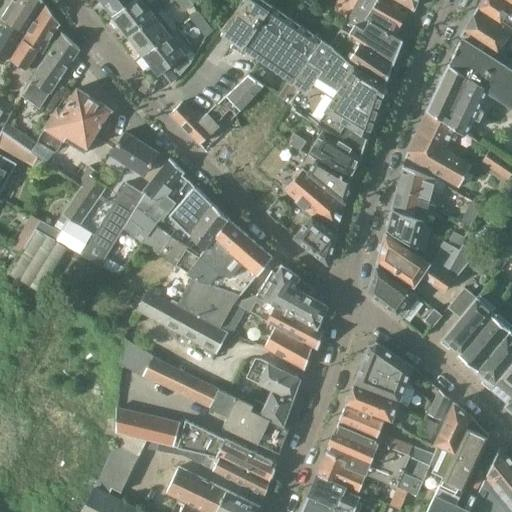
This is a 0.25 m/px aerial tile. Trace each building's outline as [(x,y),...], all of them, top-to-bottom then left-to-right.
[(0,31),(0,61),(1,62),(39,0),(16,0),(16,1),(14,0),(11,0),(0,18),(6,21),(0,31)] [(100,0),(101,0),(114,17),(135,0),(100,0)] [(162,8),(155,0),(135,0),(114,17),(128,35),(162,8)] [(186,0),(173,0),(183,12),(191,6),(186,0)] [(380,97),(384,86),(348,64),(331,49),(258,0),(243,0),(221,29),(294,80),(290,86),(286,83),(277,96),(298,110),(297,110),(296,113),(305,119),(322,128),(362,151),(380,97)] [(352,29),(347,35),(392,63),(401,40),(394,36),(368,21),(372,13),(370,12),(376,0),(358,0),(344,23),(352,29)] [(405,15),(379,0),(376,0),(370,12),(372,13),(368,21),(394,36),(405,15)] [(416,0),(397,0),(413,8),(416,0)] [(511,8),(501,0),(481,0),(477,7),(511,29),(511,28),(511,8)] [(511,0),(501,0),(511,8),(511,0)] [(58,23),(43,2),(21,37),(22,38),(9,59),(25,68),(37,49),(41,52),(55,27),(58,23)] [(461,34),(494,56),(501,45),(511,52),(511,29),(477,7),(461,34)] [(128,35),(144,54),(178,28),(162,8),(128,35)] [(196,27),(204,21),(197,12),(189,19),(196,27)] [(191,44),(178,28),(144,54),(159,73),(158,74),(158,75),(163,71),(172,83),(191,62),(185,54),(191,50),(191,44)] [(40,107),(74,52),(77,47),(61,32),(32,75),(20,95),(40,107)] [(392,63),(347,35),(342,32),(331,49),(348,64),(384,86),(385,84),(384,84),(392,63)] [(448,64),(486,89),(511,105),(511,72),(497,63),(459,39),(458,42),(459,42),(449,61),(448,63),(448,64)] [(501,56),(497,63),(511,72),(511,60),(511,62),(501,56)] [(448,64),(427,109),(455,126),(466,133),(486,89),(448,64)] [(262,86),(246,76),(225,97),(239,111),(262,86)] [(83,153),(98,129),(110,109),(76,88),(62,111),(56,106),(42,127),(44,129),(36,141),(54,152),(62,140),(83,153)] [(170,114),(184,129),(199,145),(217,127),(211,121),(221,111),(215,105),(199,122),(180,104),(170,114)] [(0,129),(10,112),(0,106),(0,129)] [(427,109),(417,129),(416,133),(406,156),(459,186),(471,165),(445,147),(455,126),(427,109)] [(321,158),(319,162),(348,177),(350,174),(362,151),(322,128),(309,151),(321,158)] [(147,169),(157,153),(123,132),(110,153),(111,153),(109,157),(108,160),(109,163),(110,166),(113,168),(116,169),(119,169),(122,169),(124,166),(127,163),(144,173),(147,169)] [(216,162),(217,162),(232,145),(219,134),(203,151),(216,162)] [(293,135),(291,138),(290,139),(291,141),(280,155),(290,162),(305,143),(293,135)] [(14,138),(7,150),(19,157),(25,146),(22,145),(14,138)] [(27,138),(22,145),(25,146),(27,148),(31,141),(27,138)] [(509,178),(511,173),(511,164),(490,150),(483,161),(509,178)] [(0,192),(16,163),(0,154),(0,192)] [(168,157),(168,158),(141,192),(125,182),(81,254),(99,263),(106,253),(122,227),(134,235),(136,231),(145,237),(161,215),(163,217),(175,201),(173,198),(187,179),(181,173),(183,171),(168,157)] [(343,203),(351,179),(349,178),(348,177),(319,162),(314,160),(305,173),(343,203)] [(83,188),(92,176),(94,177),(98,171),(89,165),(76,183),(80,186),(83,188)] [(403,166),(397,187),(430,199),(432,189),(441,192),(444,184),(433,179),(403,167),(404,166),(403,166)] [(293,180),(284,192),(295,201),(307,211),(307,212),(311,215),(334,231),(335,230),(343,203),(305,173),(301,170),(296,176),(289,170),(286,174),(293,180)] [(62,213),(68,217),(78,223),(105,184),(94,177),(92,176),(83,188),(80,186),(62,213)] [(204,247),(227,217),(194,184),(169,213),(204,247)] [(391,208),(424,219),(426,212),(432,214),(435,206),(428,204),(430,199),(397,187),(391,208)] [(277,198),(265,212),(276,221),(288,207),(277,198)] [(424,219),(391,208),(386,229),(387,229),(423,251),(430,228),(423,222),(424,219)] [(464,214),(460,220),(471,226),(474,219),(464,214)] [(334,232),(334,231),(311,215),(294,237),(326,262),(326,263),(327,263),(337,234),(336,234),(334,232)] [(92,232),(78,223),(68,217),(65,224),(60,232),(55,240),(35,228),(7,273),(37,291),(65,245),(80,253),(92,232)] [(271,255),(227,217),(204,247),(199,254),(170,235),(156,256),(173,265),(157,295),(219,328),(233,301),(234,302),(256,273),(271,255)] [(60,232),(40,220),(35,228),(55,240),(60,232)] [(447,243),(458,249),(464,236),(454,231),(447,243)] [(443,291),(452,278),(444,273),(431,264),(386,233),(385,233),(377,261),(378,261),(413,284),(419,275),(443,291)] [(444,241),(431,264),(444,273),(458,249),(447,243),(444,241)] [(453,279),(462,268),(475,251),(462,244),(458,249),(444,273),(452,278),(453,279)] [(298,277),(281,265),(275,272),(271,269),(257,293),(275,305),(279,307),(290,290),(292,287),(298,277)] [(375,267),(373,273),(373,274),(368,291),(403,318),(419,297),(376,265),(375,267)] [(326,306),(292,287),(290,290),(279,307),(316,327),(316,326),(326,306)] [(447,307),(459,317),(475,297),(463,287),(447,307)] [(160,323),(170,304),(145,291),(135,309),(160,323)] [(245,308),(253,313),(262,297),(257,294),(245,308)] [(475,297),(459,317),(443,337),(460,351),(458,354),(459,355),(494,312),(475,297)] [(219,329),(229,334),(244,308),(234,302),(219,329)] [(178,333),(188,313),(170,304),(160,323),(178,333)] [(316,327),(279,307),(275,305),(266,320),(274,324),(273,324),(279,327),(312,346),(312,347),(317,349),(324,329),(316,326),(316,327)] [(511,317),(499,307),(494,312),(459,355),(476,368),(474,370),(476,371),(507,332),(511,326),(511,317)] [(432,326),(441,315),(433,308),(424,319),(432,326)] [(188,313),(178,333),(196,342),(207,323),(188,313)] [(207,323),(196,342),(215,353),(226,333),(207,323)] [(279,327),(273,324),(262,345),(304,368),(312,347),(312,346),(279,327)] [(511,336),(507,332),(476,371),(492,384),(491,386),(492,387),(511,362),(511,336)] [(369,343),(361,364),(405,382),(411,366),(375,341),(374,342),(370,344),(369,343)] [(141,374),(210,407),(219,389),(190,376),(125,344),(122,366),(141,374)] [(262,381),(294,395),(300,378),(260,359),(255,358),(247,377),(261,383),(262,381)] [(506,406),(511,398),(511,362),(492,387),(508,400),(505,405),(506,406)] [(398,401),(405,382),(361,364),(353,383),(398,401)] [(262,381),(261,383),(272,388),(265,403),(254,399),(251,405),(250,405),(248,409),(269,419),(283,425),(294,395),(262,381)] [(353,383),(346,402),(385,418),(390,420),(398,401),(353,383)] [(219,389),(210,407),(216,410),(228,415),(222,426),(258,442),(269,419),(248,409),(250,405),(241,400),(219,389)] [(440,417),(449,398),(440,390),(429,412),(440,417)] [(338,422),(409,455),(419,459),(429,464),(434,453),(378,431),(385,418),(346,402),(338,422)] [(435,441),(454,451),(455,449),(470,417),(453,402),(435,441)] [(116,433),(128,436),(133,413),(118,410),(116,432),(116,433)] [(128,436),(141,438),(146,416),(133,413),(128,436)] [(159,419),(146,416),(141,438),(154,441),(159,419)] [(434,432),(439,422),(427,416),(422,427),(434,432)] [(470,417),(455,449),(477,460),(487,437),(487,438),(489,436),(470,417)] [(159,419),(154,441),(157,442),(167,444),(172,422),(159,419)] [(283,426),(283,425),(269,419),(258,442),(279,453),(289,428),(283,426)] [(185,422),(180,448),(195,451),(218,458),(269,481),(276,463),(226,437),(224,439),(201,428),(185,422)] [(338,422),(327,451),(346,459),(345,464),(366,473),(396,486),(405,489),(416,494),(425,475),(429,464),(419,459),(411,475),(401,470),(409,455),(338,422)] [(179,455),(180,448),(167,444),(157,442),(156,450),(179,455)] [(511,462),(499,447),(485,475),(511,511),(511,462)] [(195,451),(180,448),(179,455),(182,455),(194,462),(213,472),(221,475),(264,495),(269,481),(218,458),(195,451)] [(455,449),(454,451),(442,476),(438,486),(454,493),(459,484),(465,487),(477,460),(455,449)] [(357,495),(366,473),(345,464),(346,459),(327,451),(317,473),(346,484),(344,489),(351,492),(357,495)] [(257,511),(260,506),(178,466),(166,490),(205,510),(203,511),(257,511)] [(105,467),(98,479),(112,486),(120,491),(127,478),(105,467)] [(346,484),(317,473),(308,494),(348,511),(357,511),(363,497),(357,495),(351,492),(344,489),(346,484)] [(146,511),(108,493),(112,486),(98,479),(81,511),(146,511)] [(405,489),(396,486),(389,503),(397,506),(405,489)] [(425,511),(469,511),(470,511),(450,501),(454,493),(438,486),(434,494),(425,511)] [(348,511),(308,494),(300,511),(348,511)] [(201,511),(184,503),(179,511),(201,511)]
